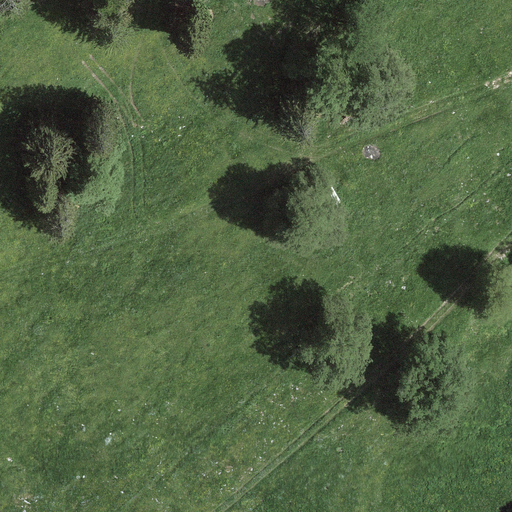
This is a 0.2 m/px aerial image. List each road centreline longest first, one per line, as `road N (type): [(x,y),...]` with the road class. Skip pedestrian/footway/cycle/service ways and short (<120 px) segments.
road 1 (track): [(511,77),(360,135),(144,235),(0,275)]
road 2 (track): [(216,511),(415,337),(511,239)]
